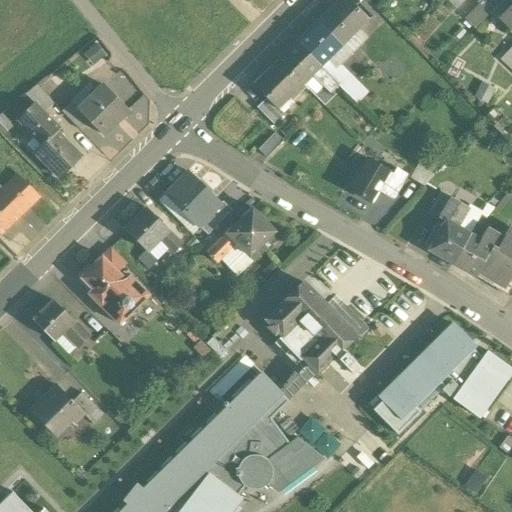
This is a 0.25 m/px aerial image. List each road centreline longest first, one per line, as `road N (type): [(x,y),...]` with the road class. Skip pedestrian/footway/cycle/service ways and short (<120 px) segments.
road 1 (residential): [(181,123),(269,190),(511,336)]
road 2 (tertiary): [(181,123),(0,301)]
road 3 (tertiary): [(304,0),(181,123)]
road 4 (track): [(78,0),(181,123)]
